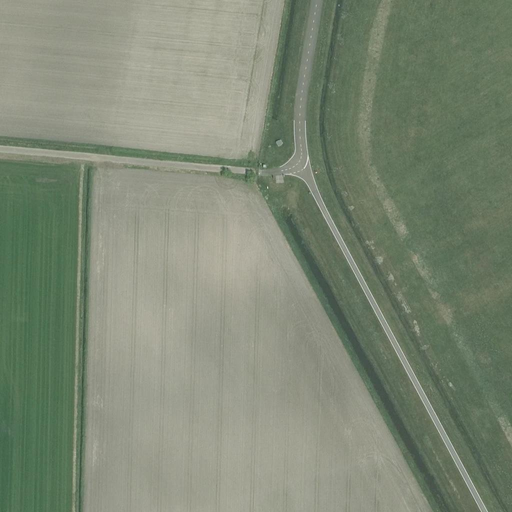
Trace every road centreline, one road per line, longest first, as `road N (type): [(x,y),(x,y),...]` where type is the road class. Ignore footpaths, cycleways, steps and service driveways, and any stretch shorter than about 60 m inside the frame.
road 1 (unclassified): [(483,511),(298,163)]
road 2 (unclassified): [(260,172),(0,149)]
road 3 (unclassified): [(298,163),(316,0)]
